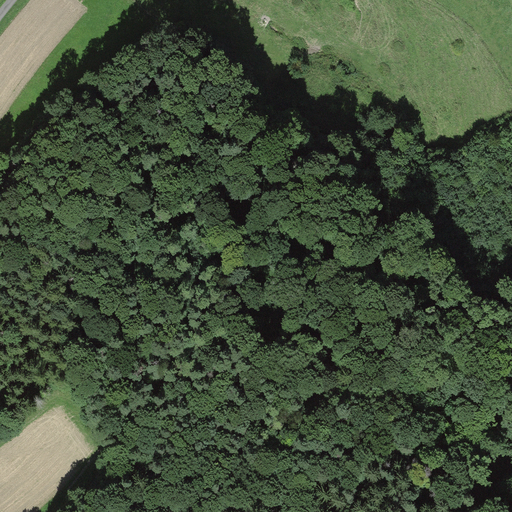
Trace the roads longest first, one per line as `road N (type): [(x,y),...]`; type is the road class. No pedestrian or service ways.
road 1 (track): [(511,466),(399,364),(356,346),(238,337),(203,350),(163,390),(73,511)]
road 2 (track): [(286,511),(278,465),(283,426),(309,399),(333,386),(362,385),(405,394),(453,419)]
